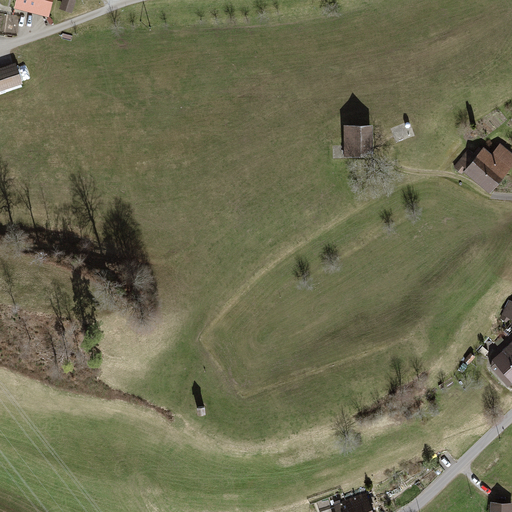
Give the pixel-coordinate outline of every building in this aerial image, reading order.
[(56,0),(18,0),(17,9),(52,18),(56,0)] [(69,0),(64,0),(62,9),(74,13),(77,2),(69,0)] [(17,65),(0,70),(0,92),(23,86),(17,65)] [(375,126),(348,126),(348,160),(376,160),(375,126)] [(475,157),(503,178),(511,165),(511,155),(500,146),(493,155),(483,147),(475,157)] [(503,178),(475,157),(467,151),(454,167),(490,194),(503,178)] [(511,303),(510,302),(503,316),(511,320),(511,303)] [(476,358),(471,353),(463,362),(468,366),(476,358)] [(511,362),(504,354),(495,362),(511,380),(511,362)] [(343,492),(329,498),(316,502),(319,510),(332,506),(334,511),(345,511),(350,510),(346,501),(343,492)] [(350,510),(350,511),(373,511),(367,493),(346,501),(350,510)] [(511,511),(511,502),(492,502),(491,511),(511,511)]
